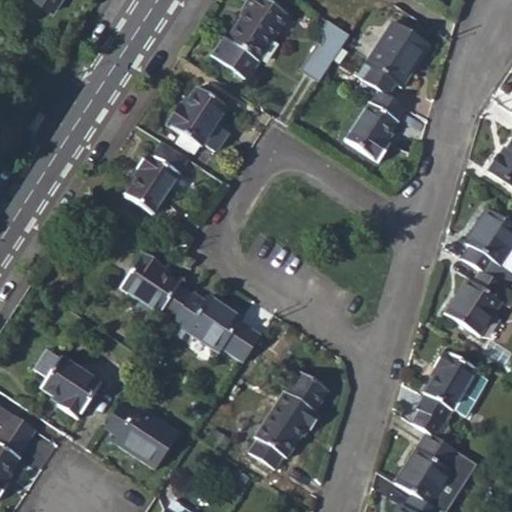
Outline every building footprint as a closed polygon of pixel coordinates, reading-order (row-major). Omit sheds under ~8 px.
[(36,0),(54,11),(61,0),(36,0)] [(216,62),(244,82),(287,17),(260,0),(248,0),(243,9),(246,12),(226,43),(228,45),(216,62)] [(301,69),(320,81),(349,34),(330,22),(301,69)] [(391,24),(355,77),(378,92),(386,97),(394,85),(400,89),(427,47),(391,24)] [(165,125),(200,148),(225,110),(195,89),(182,107),(178,105),(165,125)] [(394,122),(403,108),(386,97),(378,92),(370,105),(367,104),(344,140),(376,162),(388,145),(385,142),(397,123),(394,122)] [(37,129),(47,114),(39,109),(29,124),(33,126),(37,129)] [(511,139),(500,158),(496,155),(486,171),(511,188),(511,139)] [(124,196),(151,215),(176,177),(145,156),(135,172),(138,174),(124,196)] [(468,248),(460,261),(478,272),(504,289),(511,277),(511,276),(499,268),(511,247),(511,228),(486,211),(464,245),(468,248)] [(511,247),(499,268),(511,276),(511,247)] [(161,314),(173,323),(190,296),(178,288),(179,285),(160,271),(162,267),(143,255),(120,290),(138,301),(152,311),(159,316),(161,314)] [(508,309),(511,303),(511,294),(504,289),(478,272),(470,285),(464,282),(443,315),(478,338),(501,305),(508,309)] [(205,303),(192,294),(190,296),(173,323),(169,329),(182,338),(186,333),(219,354),(241,320),(208,298),(205,303)] [(132,312),(146,320),(152,311),(138,301),(132,312)] [(76,421),(100,385),(60,359),(59,360),(46,351),(33,371),(46,379),(39,390),(58,402),(55,407),(76,421)] [(418,412),(409,426),(425,436),(437,443),(446,429),(441,425),(449,413),(451,413),(475,374),(441,352),(432,368),(435,370),(421,395),(423,396),(415,409),(418,412)] [(281,458),(286,460),(305,431),(308,433),(319,416),(314,412),(326,392),(298,373),(285,393),(282,393),(253,438),(256,441),(248,454),(273,470),(281,458)] [(133,412),(119,403),(103,428),(116,437),(111,443),(153,471),(178,435),(136,407),(133,412)] [(0,497),(7,486),(3,483),(18,460),(17,457),(24,445),(0,429),(0,497)] [(446,470),(455,455),(437,443),(425,436),(393,485),(411,496),(429,508),(451,474),(446,470)] [(171,500),(188,511),(206,511),(177,492),(171,500)] [(435,511),(429,508),(411,496),(403,509),(398,507),(395,511),(435,511)] [(215,511),(213,510),(211,511),(188,511),(171,500),(163,511),(215,511)]
